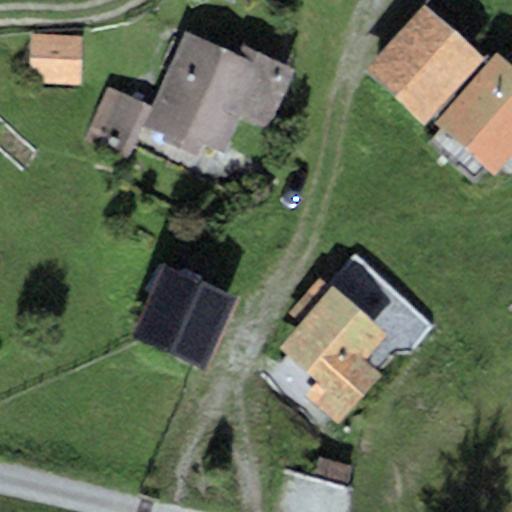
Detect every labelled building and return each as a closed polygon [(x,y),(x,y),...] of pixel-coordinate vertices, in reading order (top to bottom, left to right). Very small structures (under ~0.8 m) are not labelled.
[(426,4),(366,70),(423,121),(483,55),(426,4)] [(238,55),(185,31),(151,107),(107,88),(83,140),(127,160),(142,125),(163,134),(161,140),(197,156),(202,143),(225,153),(240,118),(269,131),(296,69),(242,46),(238,55)] [(82,37),(32,35),(30,83),(80,85),(82,37)] [(511,66),(496,53),(436,123),(495,173),(511,152),(511,66)] [(237,300),(165,264),(130,334),(202,370),(237,300)] [(298,322),(277,347),(316,380),(304,394),(339,423),(380,375),(362,359),(385,334),(318,276),(287,312),(298,322)] [(351,511),(358,489),(289,471),(278,511),(351,511)]
